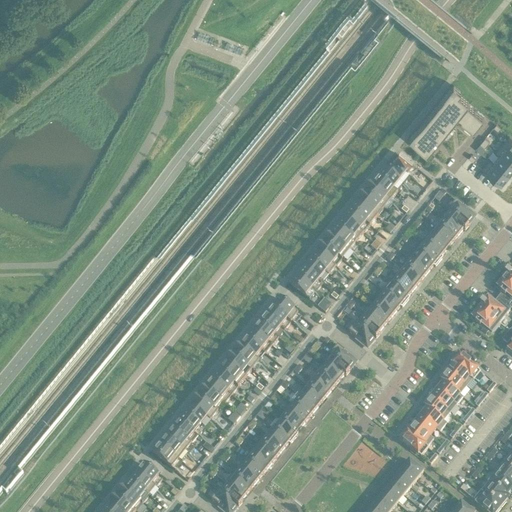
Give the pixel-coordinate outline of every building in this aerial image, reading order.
[(410,138),(409,139),(410,140),(424,151),(427,153),(456,117),(465,124),(472,130),(473,131),(484,118),(467,104),(469,102),(459,94),(451,88),(410,138)] [(511,137),(510,135),(503,144),(511,151),(511,137)] [(511,151),(503,144),(496,152),(499,155),(500,155),(511,165),(511,151)] [(398,155),(391,163),(410,178),(417,170),(412,166),(399,155),(398,155)] [(493,163),(493,164),(508,176),(511,171),(511,165),(500,155),(499,155),(493,163)] [(489,160),(482,169),(486,172),(501,185),(508,176),(493,164),(493,163),(489,160)] [(391,163),(385,171),(403,186),(410,178),(391,163)] [(385,171),(379,179),(397,194),(403,186),(385,171)] [(379,179),(372,186),(391,201),(397,194),(379,179)] [(372,185),(364,194),(384,210),(391,201),(372,186),(372,185)] [(364,194),(357,203),(358,204),(376,219),(384,210),(364,194)] [(475,217),(456,202),(449,210),(468,225),(475,217)] [(358,204),(352,212),(370,227),(376,219),(358,204)] [(468,225),(449,210),(448,212),(451,214),(446,221),(461,234),(463,231),(465,232),(469,227),(467,226),(468,225)] [(352,212),(345,220),(363,235),(370,227),(352,212)] [(345,220),(338,229),(356,244),(363,235),(345,220)] [(461,234),(446,221),(439,229),(436,227),(454,242),(461,234)] [(390,225),(385,231),(390,234),(395,228),(390,225)] [(436,227),(429,235),(448,250),(454,242),(436,227)] [(338,229),(331,237),(350,252),(356,244),(338,229)] [(442,257),(448,250),(429,235),(423,243),(442,259),(443,259),(442,257)] [(330,236),(323,245),(342,260),(350,252),(331,237),(330,236)] [(376,241),(371,247),(376,251),(382,245),(376,241)] [(436,268),(442,259),(423,243),(416,251),(436,268)] [(323,245),(316,254),(317,254),(335,269),(342,260),(323,245)] [(436,268),(416,251),(409,259),(428,274),(433,267),(435,268),(436,268)] [(317,254),(311,262),(329,277),(335,269),(317,254)] [(421,283),(428,274),(409,259),(403,268),(421,283)] [(311,262),(304,269),(323,285),(329,277),(311,262)] [(396,276),(414,291),(421,283),(403,268),(402,268),(405,271),(400,278),(397,275),(396,276)] [(304,269),(298,277),(316,293),(323,285),(304,269)] [(414,291),(396,276),(389,284),(409,300),(410,299),(408,298),(414,291)] [(498,299),(511,309),(511,310),(511,283),(504,276),(503,276),(502,276),(505,278),(503,281),(498,287),(501,289),(499,292),(500,292),(500,293),(501,294),(498,299)] [(298,277),(291,286),(309,301),(316,293),(298,277)] [(382,292),(402,308),(409,300),(389,284),(382,292)] [(402,308),(382,292),(376,300),(394,315),(400,308),(402,309),(402,308)] [(511,309),(498,299),(493,304),(488,300),(484,304),(483,303),(480,306),(479,307),(500,323),(511,309)] [(280,300),(273,307),(292,323),(298,315),(280,300)] [(369,309),(387,324),(394,315),(376,300),(375,301),(378,303),(373,310),(370,308),(369,309)] [(273,307),(266,316),(285,331),(292,323),(273,307)] [(500,323),(479,307),(478,307),(480,309),(478,311),(473,318),(476,320),(474,322),(475,323),(475,324),(479,326),(481,328),(483,326),(484,327),(492,333),(500,323)] [(387,324),(369,309),(362,317),(381,332),(387,324)] [(266,316),(260,324),(278,339),(285,331),(266,316)] [(381,332),(362,317),(356,325),(374,340),(374,339),(376,341),(380,336),(378,334),(381,332)] [(260,324),(253,332),(271,347),(278,339),(260,324)] [(374,340),(356,325),(349,333),(367,348),(374,340)] [(511,331),(510,330),(502,340),(507,345),(511,338),(511,331)] [(253,332),(247,340),(265,355),(271,347),(253,332)] [(247,340),(241,347),(259,362),(265,355),(247,340)] [(240,346),(233,355),(252,371),(259,362),(241,347),(240,346)] [(356,362),(337,347),(331,355),(349,370),(356,362)] [(233,355),(225,364),(226,365),(245,380),(252,371),(233,355)] [(348,371),(349,370),(331,355),(324,364),(342,378),(344,376),(346,378),(350,372),(348,371)] [(474,381),(481,373),(470,364),(463,358),(459,356),(453,364),(474,381)] [(336,387),(342,378),(324,364),(323,365),(326,368),(321,374),(336,387)] [(466,388),(472,381),(473,382),(474,381),(453,364),(452,364),(453,365),(447,373),(466,388)] [(226,365),(220,373),(238,388),(245,380),(226,365)] [(220,373),(213,381),(231,396),(238,388),(220,373)] [(441,381),(463,399),(463,398),(460,396),(466,388),(447,373),(441,381)] [(329,395),(336,387),(321,374),(314,382),(329,395)] [(213,381),(206,389),(225,404),(231,396),(213,381)] [(463,399),(441,381),(443,383),(437,391),(456,407),(463,399)] [(314,382),(308,390),(304,388),(322,403),(329,395),(314,382)] [(206,388),(198,397),(218,413),(225,404),(206,389),(206,388)] [(316,411),(322,403),(304,388),(298,396),(316,411)] [(456,407),(437,391),(431,399),(450,414),(447,411),(452,404),(456,407)] [(316,411),(298,396),(291,404),(309,419),(316,411)] [(198,397),(191,406),(192,407),(210,422),(218,413),(198,397)] [(450,414),(431,399),(424,407),(446,425),(447,424),(444,422),(450,414)] [(309,419),(291,404),(290,405),(294,407),(287,415),(303,427),(309,419)] [(192,407),(186,414),(204,429),(210,422),(192,407)] [(446,425),(424,407),(427,410),(421,417),(440,433),(446,425)] [(186,414),(179,422),(198,437),(204,429),(186,414)] [(303,427),(287,415),(281,423),(298,437),(298,436),(297,434),(303,427)] [(415,425),(434,441),(434,440),(430,437),(436,430),(440,433),(421,417),(415,425)] [(179,422),(173,430),(191,445),(198,437),(179,422)] [(298,437),(281,423),(274,431),(291,445),(298,437)] [(434,441),(415,425),(408,432),(407,432),(428,449),(427,448),(434,441)] [(173,430),(167,438),(185,453),(191,445),(173,430)] [(264,437),(283,451),(289,444),(290,446),(291,445),(274,431),(268,439),(265,436),(264,437)] [(428,449),(407,432),(400,440),(403,443),(411,449),(421,458),(428,449)] [(276,460),(283,451),(264,437),(258,445),(276,460)] [(167,438),(160,446),(178,461),(185,453),(167,438)] [(269,468),(276,460),(258,445),(257,445),(261,448),(255,454),(253,453),(253,454),(269,468)] [(160,446),(153,454),(172,469),(178,461),(160,446)] [(263,476),(269,468),(253,454),(247,461),(245,460),(245,461),(263,476)] [(502,465),(511,473),(511,458),(510,456),(502,465)] [(238,469),(256,484),(263,476),(245,461),(238,469)] [(417,481),(424,473),(409,461),(403,469),(417,481)] [(144,465),(137,474),(155,489),(162,481),(144,465)] [(495,474),(511,487),(511,473),(502,465),(495,474)] [(250,492),(256,484),(238,469),(231,477),(233,478),(250,492)] [(396,477),(410,489),(417,481),(403,469),(396,477)] [(137,474),(131,482),(149,497),(155,489),(137,474)] [(488,483),(507,499),(508,498),(506,497),(508,494),(509,495),(511,491),(511,487),(495,474),(488,483)] [(410,489),(396,477),(390,485),(404,497),(410,489)] [(225,485),(243,500),(250,492),(233,478),(227,485),(226,484),(225,485)] [(131,482),(125,489),(143,504),(149,497),(131,482)] [(481,492),(502,509),(506,503),(505,502),(507,499),(488,483),(481,492)] [(243,504),(241,502),(243,500),(225,485),(218,493),(236,508),(237,508),(238,509),(243,504)] [(404,497),(390,485),(383,493),(397,505),(404,497)] [(124,488),(116,497),(134,511),(136,511),(143,504),(125,489),(124,488)] [(473,501),(477,504),(486,511),(498,511),(502,509),(481,492),(473,501)] [(224,511),(233,511),(236,508),(218,493),(211,501),(224,511)] [(377,501),(389,511),(391,511),(397,505),(383,493),(377,501)] [(134,511),(116,497),(109,506),(110,507),(116,511),(134,511)] [(370,509),(373,511),(389,511),(377,501),(370,509)] [(454,511),(471,511),(461,503),(454,511)]
